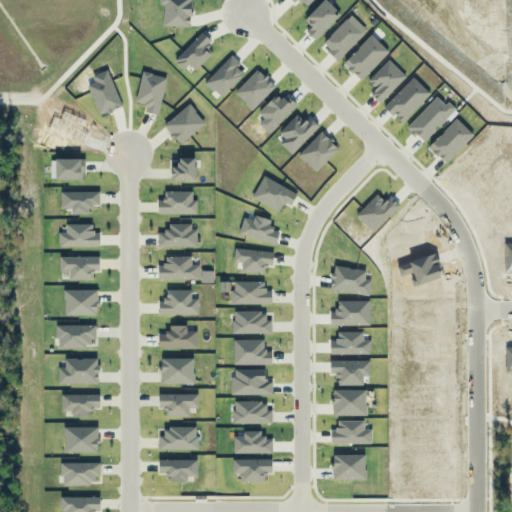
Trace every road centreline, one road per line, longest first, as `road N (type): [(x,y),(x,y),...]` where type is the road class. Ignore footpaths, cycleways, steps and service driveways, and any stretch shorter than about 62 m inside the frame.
road 1 (residential): [(245,8),(383,148),(334,197),(309,237),(304,511)]
road 2 (residential): [(124,511),(123,153)]
